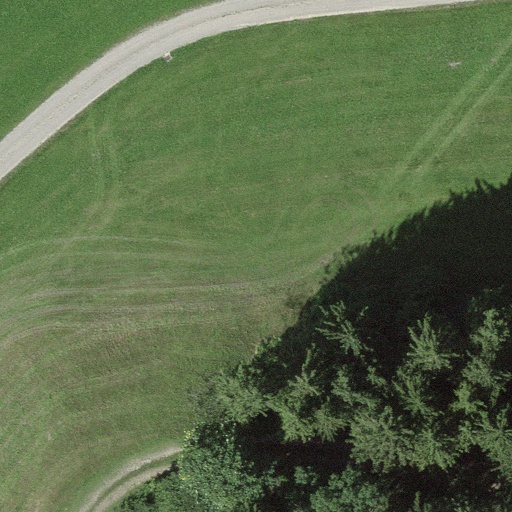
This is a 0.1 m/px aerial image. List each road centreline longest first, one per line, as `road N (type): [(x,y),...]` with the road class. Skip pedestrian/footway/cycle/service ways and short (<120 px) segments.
road 1 (track): [(511,481),(369,454),(211,462),(100,511)]
road 2 (track): [(296,0),(115,54),(0,167)]
